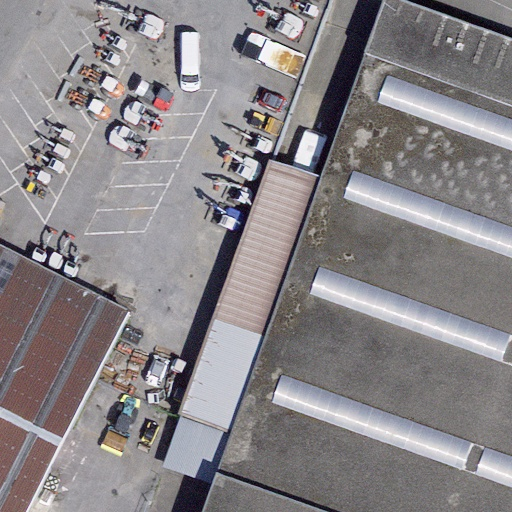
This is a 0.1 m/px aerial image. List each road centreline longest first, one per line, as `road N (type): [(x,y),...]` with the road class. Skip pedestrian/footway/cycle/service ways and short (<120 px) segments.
road 1 (unknown): [(80,511),(249,108)]
road 2 (unknown): [(143,0),(249,108)]
